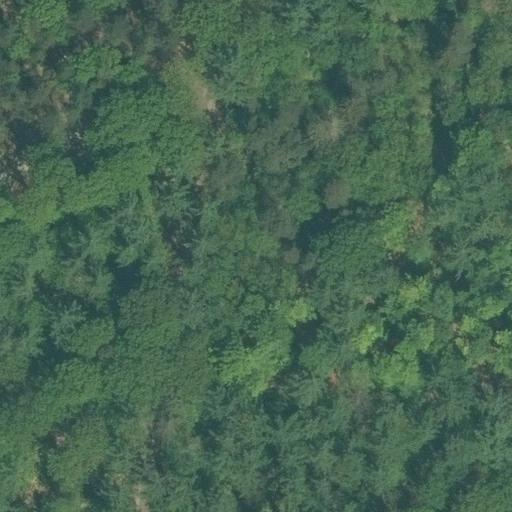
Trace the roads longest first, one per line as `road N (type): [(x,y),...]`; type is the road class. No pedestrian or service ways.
road 1 (track): [(136,511),(227,0)]
road 2 (track): [(0,179),(300,0)]
